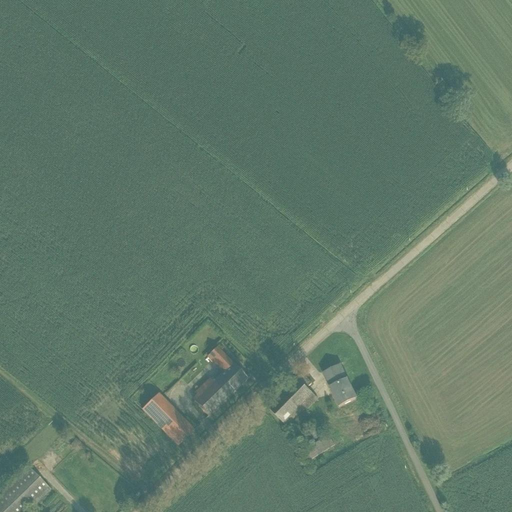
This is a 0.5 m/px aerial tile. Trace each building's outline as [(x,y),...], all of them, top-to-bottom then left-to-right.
[(206,414),(244,379),(214,347),(205,355),(220,372),(210,381),(207,377),(193,390),(196,394),(191,399),(206,414)] [(335,405),(353,396),(339,363),(320,371),(335,405)] [(300,424),(307,417),(304,415),(327,390),(318,382),(289,413),(300,424)] [(171,391),(152,409),(189,446),(207,428),(171,391)] [(322,459),(332,454),(331,452),(347,444),(342,435),(317,448),(322,459)] [(33,460),(0,504),(0,511),(34,511),(59,479),(33,460)]
